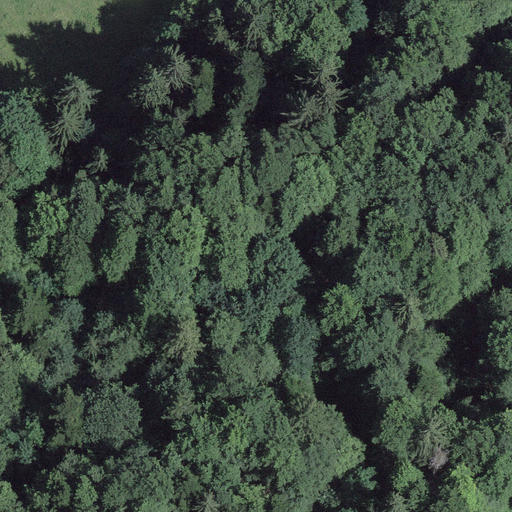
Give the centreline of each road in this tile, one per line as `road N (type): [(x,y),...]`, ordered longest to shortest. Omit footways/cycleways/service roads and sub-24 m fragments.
road 1 (track): [(408,511),(281,359),(189,315),(111,304),(0,309)]
road 2 (track): [(0,506),(104,478),(206,486),(255,511)]
